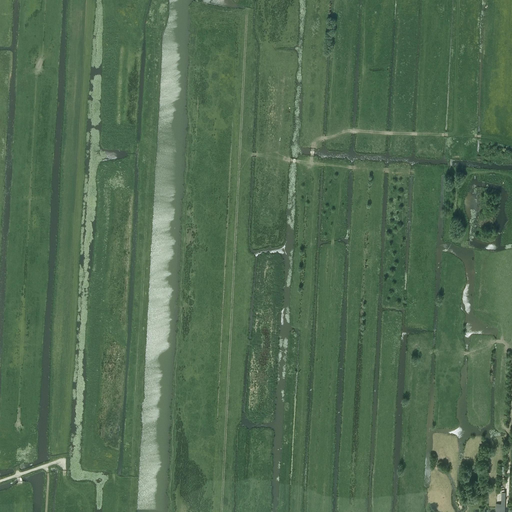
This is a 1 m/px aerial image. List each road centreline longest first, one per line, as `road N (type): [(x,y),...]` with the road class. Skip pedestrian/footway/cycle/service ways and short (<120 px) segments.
road 1 (track): [(221,511),(239,153)]
road 2 (track): [(239,153),(251,0)]
road 3 (track): [(346,122),(317,137),(305,162),(239,153)]
